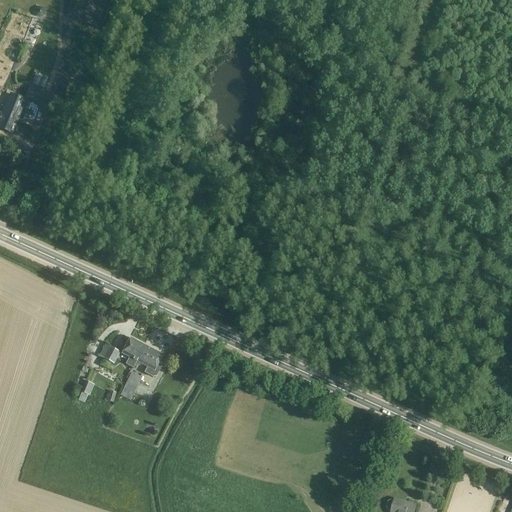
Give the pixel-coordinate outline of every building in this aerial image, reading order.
[(44,17),(45,13),(44,9),(40,7),(36,9),(34,13),(36,17),(40,19),(44,17)] [(33,84),(45,88),(49,78),(37,74),(33,84)] [(60,106),(68,85),(59,81),(51,102),(60,106)] [(43,102),(45,95),(28,88),(25,96),(43,102)] [(2,116),(0,115),(0,129),(11,134),(25,100),(10,94),(2,116)] [(130,339),(122,354),(129,358),(126,365),(134,369),(137,362),(145,347),(130,339)] [(105,345),(99,357),(114,364),(120,353),(105,345)] [(155,375),(160,366),(157,365),(162,356),(145,347),(137,362),(146,367),(143,372),(152,376),(155,375)] [(130,401),(142,378),(132,373),(120,396),(130,401)] [(95,386),(85,381),(81,392),(82,393),(78,401),(84,403),(87,395),(90,396),(95,386)] [(113,404),(116,394),(110,392),(108,396),(106,395),(105,401),(113,404)] [(391,511),(414,511),(416,506),(395,500),(394,501),(392,500),(388,502),(387,507),(389,510),(391,511)]
